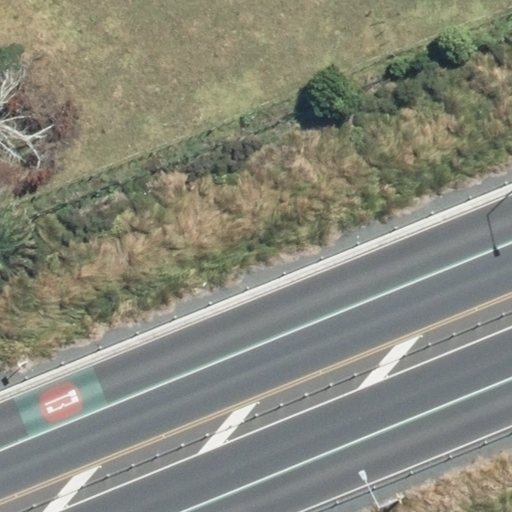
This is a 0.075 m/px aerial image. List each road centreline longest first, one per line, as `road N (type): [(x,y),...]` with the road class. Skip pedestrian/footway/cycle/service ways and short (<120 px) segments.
road 1 (trunk): [(0,456),(511,242)]
road 2 (trunk): [(511,371),(168,511)]
